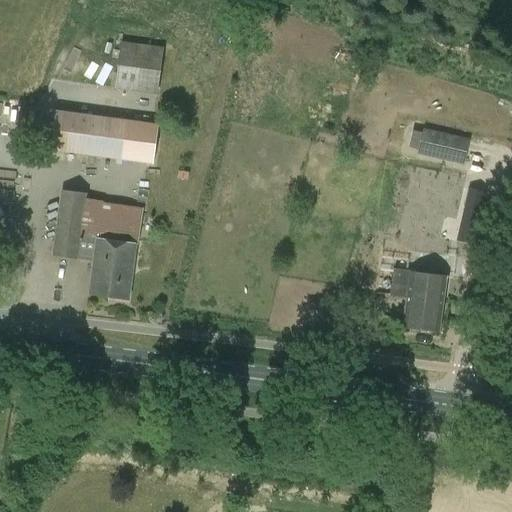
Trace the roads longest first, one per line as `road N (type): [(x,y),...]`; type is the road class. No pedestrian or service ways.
road 1 (primary): [(511,410),(0,345)]
road 2 (track): [(511,197),(467,336),(456,402)]
